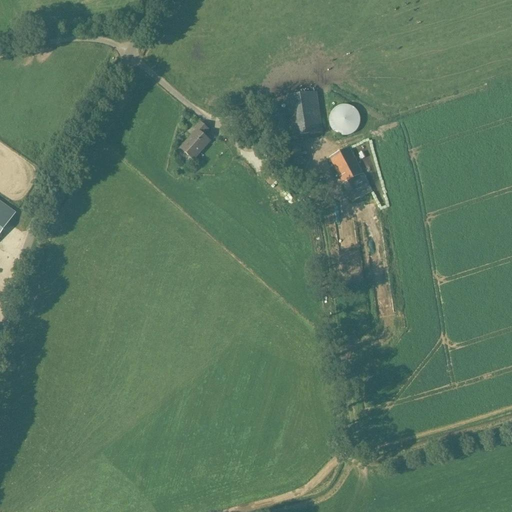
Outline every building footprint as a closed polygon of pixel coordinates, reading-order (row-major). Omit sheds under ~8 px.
[(286,111),(271,114),(275,142),(323,134),(317,92),(284,98),(286,111)] [(330,117),(329,123),(331,128),(334,132),(338,135),(343,136),(344,136),(349,136),(354,133),(357,130),(359,126),(360,121),(359,116),(357,111),(353,108),(349,106),(344,105),(339,106),(335,109),(332,113),(330,117)] [(196,131),(180,149),(193,161),(201,152),(200,151),(204,146),(205,147),(210,142),(204,136),(209,130),(200,123),(195,129),(196,131)] [(277,151),(266,153),(268,168),(280,166),(282,180),(305,176),(300,146),(277,150),(277,151)] [(350,148),(329,158),(352,203),(373,192),(350,148)] [(0,203),(0,234),(15,214),(0,203)]
